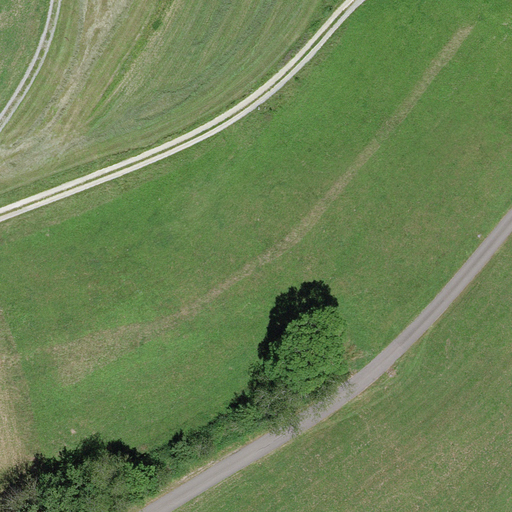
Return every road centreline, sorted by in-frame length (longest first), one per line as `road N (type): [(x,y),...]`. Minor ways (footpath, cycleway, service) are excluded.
road 1 (unclassified): [(151,511),(372,371),(511,218)]
road 2 (track): [(354,0),(233,117),(0,215)]
road 3 (track): [(53,0),(25,80),(0,118)]
